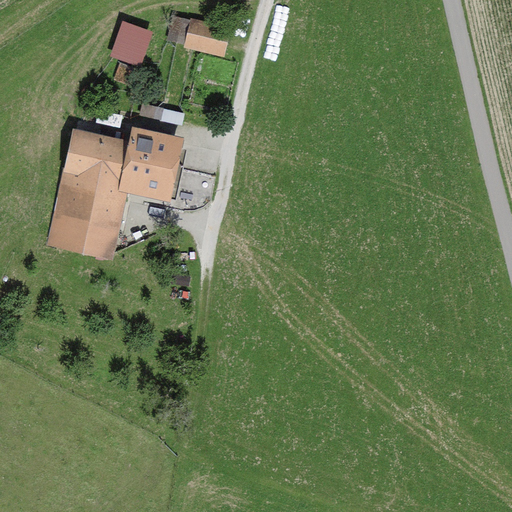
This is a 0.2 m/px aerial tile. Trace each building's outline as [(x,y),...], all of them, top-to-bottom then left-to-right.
[(207,16),(205,24),(215,27),(217,18),(207,16)] [(143,66),(155,32),(123,21),(112,55),(143,66)] [(193,22),(187,45),(219,53),(224,31),(193,22)] [(120,64),(115,78),(126,82),(131,68),(120,64)] [(112,90),(107,104),(117,107),(122,93),(112,90)] [(75,137),(52,239),(108,253),(125,182),(165,192),(175,149),(135,139),(132,150),(75,137)]
